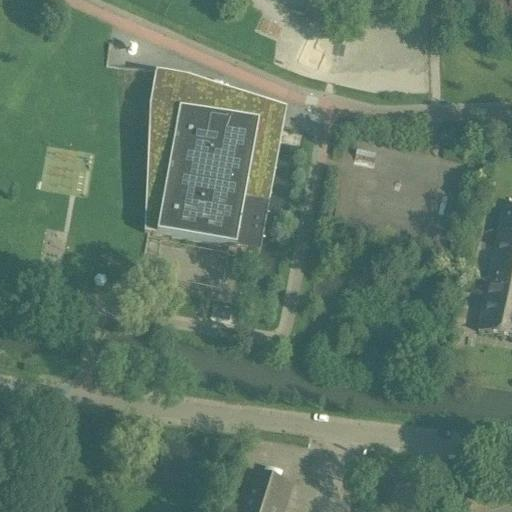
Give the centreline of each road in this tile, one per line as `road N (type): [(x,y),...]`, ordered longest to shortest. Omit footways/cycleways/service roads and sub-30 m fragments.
road 1 (unclassified): [(511,457),(46,391)]
road 2 (residential): [(8,511),(46,391)]
